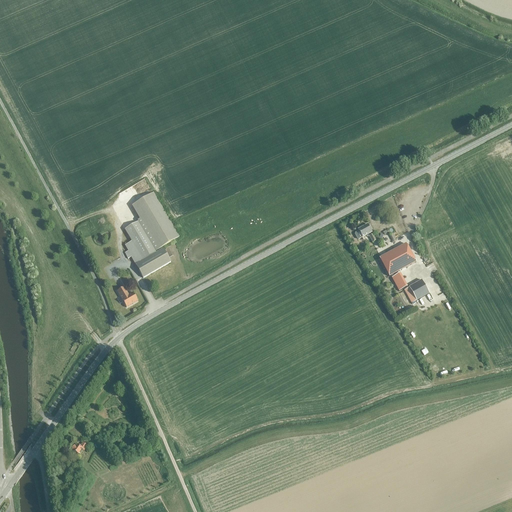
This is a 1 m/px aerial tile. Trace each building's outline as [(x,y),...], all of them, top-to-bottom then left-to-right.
[(139,222),(125,230),(131,242),(143,261),(156,253),(155,251),(179,237),(179,236),(154,193),(133,205),(141,219),(138,221),(139,222)] [(403,233),(399,220),(393,222),(397,235),(403,233)] [(368,236),(368,238),(369,237),(373,243),(376,241),(373,235),(371,236),(370,234),(372,233),(368,225),(358,230),(362,238),(366,236),(367,237),(368,236)] [(143,261),(131,242),(124,245),(128,251),(124,253),(128,259),(131,258),(135,266),(143,261)] [(391,276),(399,292),(406,288),(397,273),(416,262),(406,245),(379,259),(389,277),(391,276)] [(143,261),(135,266),(143,279),(144,279),(171,263),(163,249),(156,253),(143,261)] [(429,294),(422,281),(404,291),(412,304),(429,294)] [(138,301),(134,293),(129,295),(125,287),(118,291),(122,299),(122,300),(127,308),(138,301)] [(84,451),(87,446),(83,443),(80,447),(78,445),(76,447),(74,446),(71,450),(78,455),(82,450),(84,451)] [(113,444),(109,448),(118,457),(122,454),(113,444)]
